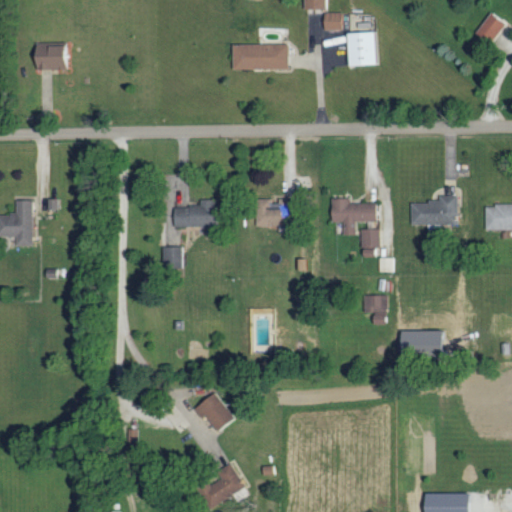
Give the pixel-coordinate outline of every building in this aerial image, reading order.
[(324,0),(315,0),(304,0),(304,8),(325,8),(324,0)] [(341,12),(322,12),(323,30),(342,29),(341,12)] [(507,24),(499,35),(492,44),(478,33),(493,14),(507,24)] [(373,64),(372,31),(344,31),(345,64),(373,64)] [(287,43),(230,43),(231,68),(287,67),(287,43)] [(77,70),(76,44),(40,45),(41,70),(77,70)] [(457,223),(456,194),(436,194),(436,200),(409,201),(409,224),(457,223)] [(374,202),(349,203),(349,197),(330,197),(331,221),(342,221),(343,234),(355,234),(354,221),(375,221),(374,202)] [(216,225),(215,198),(199,199),(199,205),(172,206),(173,226),(216,225)] [(256,199),(256,224),(279,225),(280,200),(256,199)] [(484,229),(511,228),(511,199),(511,200),(511,204),(483,204),(484,229)] [(38,246),(38,201),(22,201),(22,214),(2,214),(2,238),(21,238),(21,246),(38,246)] [(381,228),(361,228),(361,247),(381,247),(381,228)] [(394,257),(380,257),(380,271),(394,272),(394,257)] [(387,294),(364,294),(363,312),(372,312),(372,323),(384,323),(384,311),(387,311),(387,294)] [(255,346),(270,345),(270,315),(255,315),(255,346)] [(215,430),(233,415),(212,391),(194,406),(215,430)] [(220,477),(199,493),(211,509),(245,484),(229,462),(216,471),(220,477)] [(466,492),(420,493),(420,511),(470,511),(471,500),(466,500),(466,492)]
